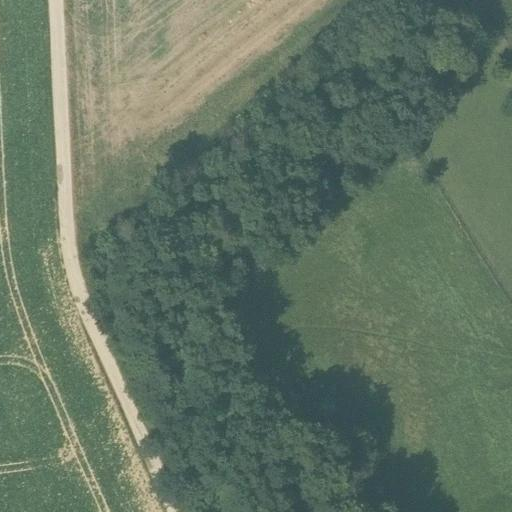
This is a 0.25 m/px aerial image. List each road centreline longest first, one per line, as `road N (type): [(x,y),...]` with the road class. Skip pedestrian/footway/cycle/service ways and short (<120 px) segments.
road 1 (track): [(95,335),(68,258),(54,0)]
road 2 (track): [(95,335),(175,511)]
